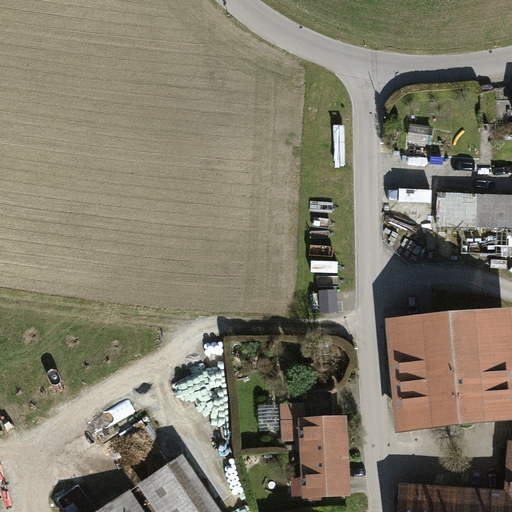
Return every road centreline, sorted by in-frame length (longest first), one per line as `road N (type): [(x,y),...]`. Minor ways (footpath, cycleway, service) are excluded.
road 1 (unclassified): [(383,511),(362,64)]
road 2 (track): [(372,325),(222,327),(0,303)]
road 3 (unclassified): [(362,64),(444,70),(511,59)]
road 4 (track): [(371,259),(476,273),(511,288)]
road 5 (unclassified): [(236,0),(307,45),(362,64)]
